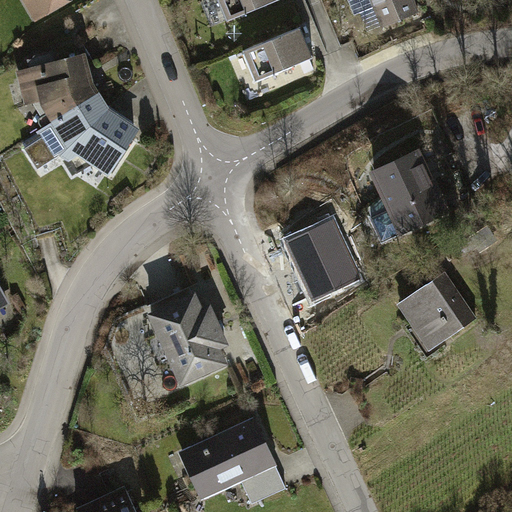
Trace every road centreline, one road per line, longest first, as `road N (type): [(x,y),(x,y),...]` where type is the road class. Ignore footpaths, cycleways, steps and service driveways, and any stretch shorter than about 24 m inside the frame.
road 1 (residential): [(25,490),(85,301),(110,260),(210,181)]
road 2 (residential): [(362,511),(210,181)]
road 3 (residential): [(210,181),(368,86),(419,64),(511,42)]
road 4 (residential): [(210,181),(140,0)]
